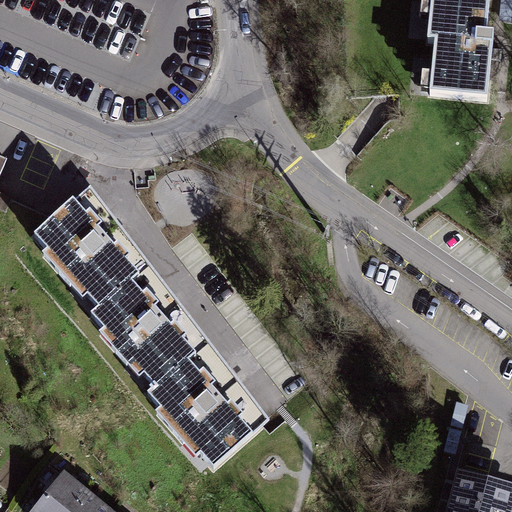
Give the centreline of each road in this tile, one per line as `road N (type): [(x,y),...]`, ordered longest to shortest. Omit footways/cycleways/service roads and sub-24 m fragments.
road 1 (residential): [(238,92),(304,180),(511,322)]
road 2 (residential): [(238,92),(193,126),(129,143),(109,142),(0,91)]
